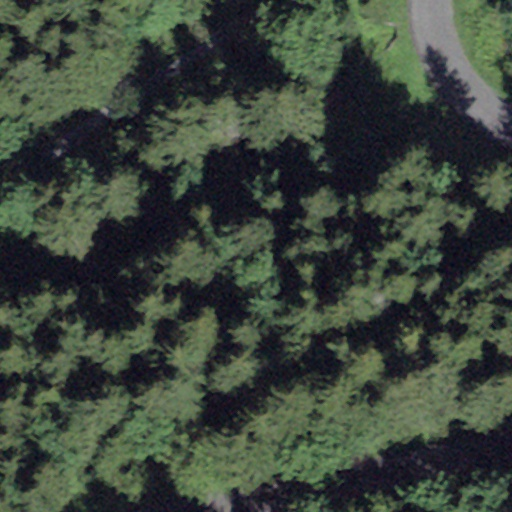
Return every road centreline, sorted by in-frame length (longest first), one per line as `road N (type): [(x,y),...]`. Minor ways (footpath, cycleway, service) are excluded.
road 1 (unclassified): [(511,456),(302,511)]
road 2 (unclassified): [(430,0),(462,90),(511,129)]
